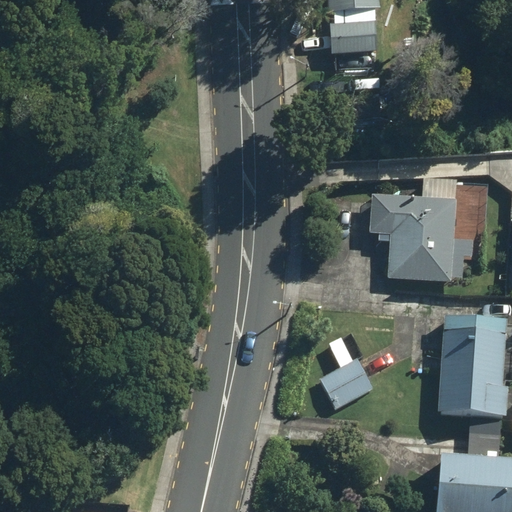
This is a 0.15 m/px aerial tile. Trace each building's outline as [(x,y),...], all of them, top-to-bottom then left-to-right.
[(378,0),(328,0),(328,14),(331,14),(331,46),(375,46),(375,13),(379,13),(378,0)] [(389,245),(385,280),(450,286),(451,282),(463,283),(465,261),(471,262),(472,243),(452,241),(458,185),(422,182),(420,201),(367,196),(363,233),(378,234),(377,244),(389,245)] [(508,390),(501,390),(505,324),(442,320),(436,416),(499,420),(506,421),(508,390)] [(318,383),(334,413),(373,393),(357,363),(318,383)] [(438,456),(434,511),(511,511),(511,464),(457,461),(457,457),(438,456)]
